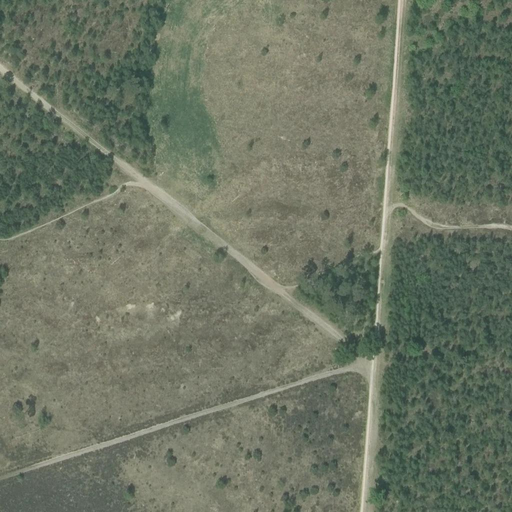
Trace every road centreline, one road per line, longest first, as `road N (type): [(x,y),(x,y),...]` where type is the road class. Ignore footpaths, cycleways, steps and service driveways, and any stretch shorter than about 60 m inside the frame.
road 1 (track): [(0,476),(354,366),(371,368)]
road 2 (track): [(403,0),(387,211)]
road 3 (track): [(0,70),(144,187)]
road 4 (track): [(144,187),(278,292)]
road 5 (track): [(387,211),(376,368)]
road 6 (track): [(376,368),(367,511)]
road 7 (track): [(278,292),(376,368)]
